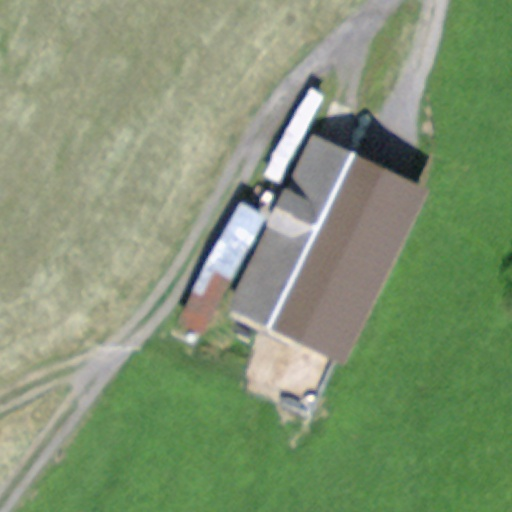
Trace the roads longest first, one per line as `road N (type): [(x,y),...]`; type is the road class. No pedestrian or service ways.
road 1 (track): [(374,0),(274,102),(154,310),(120,346)]
road 2 (track): [(120,346),(0,502)]
road 3 (track): [(428,0),(392,140)]
road 4 (track): [(120,346),(0,405)]
